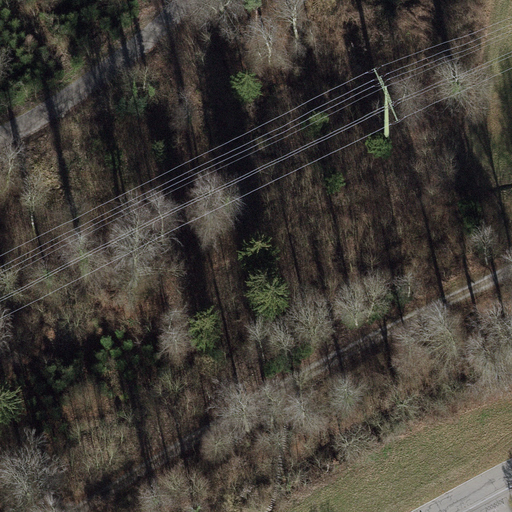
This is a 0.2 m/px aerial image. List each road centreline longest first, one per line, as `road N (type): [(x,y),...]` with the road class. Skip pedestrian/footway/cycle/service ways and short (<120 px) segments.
road 1 (track): [(76,511),(277,391),(511,270)]
road 2 (track): [(0,141),(155,40),(188,0)]
